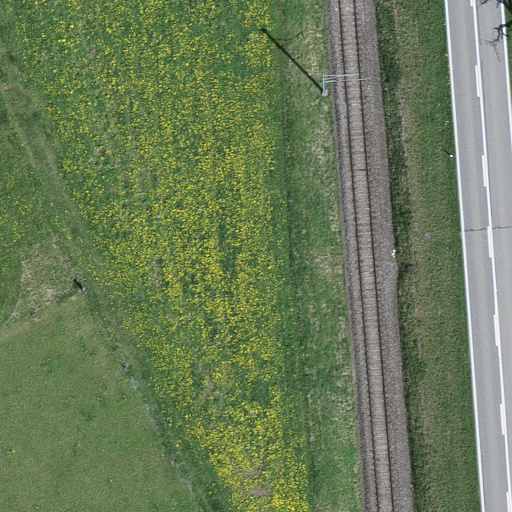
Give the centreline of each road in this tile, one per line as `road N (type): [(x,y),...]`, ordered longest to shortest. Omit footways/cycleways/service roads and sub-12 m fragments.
road 1 (track): [(0,60),(92,266),(217,511)]
road 2 (secondary): [(511,439),(479,0)]
